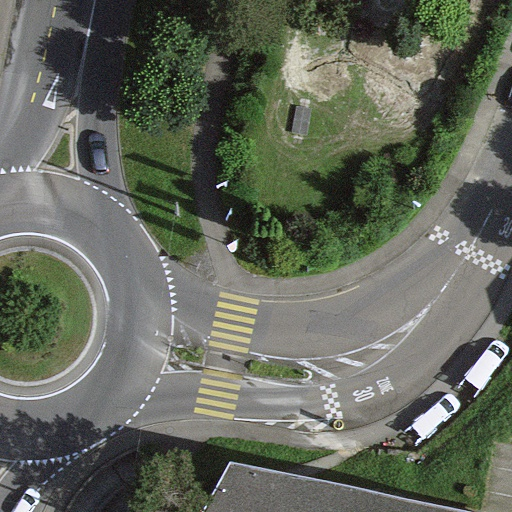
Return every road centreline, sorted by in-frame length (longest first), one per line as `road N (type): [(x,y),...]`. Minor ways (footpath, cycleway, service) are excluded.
road 1 (residential): [(138,346),(280,375),(346,370),(422,326),(511,169)]
road 2 (secondary): [(55,207),(94,0)]
road 3 (secondary): [(138,346),(134,276),(88,221),(55,207)]
road 4 (secondary): [(0,427),(68,423),(99,405),(138,346)]
